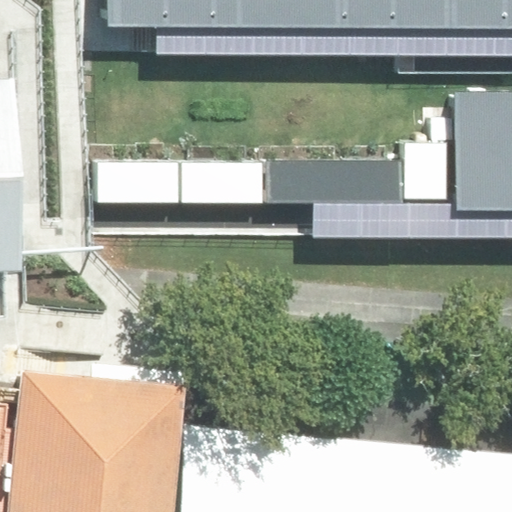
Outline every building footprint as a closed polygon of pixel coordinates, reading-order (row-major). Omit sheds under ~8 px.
[(511,0),(95,0),(95,40),(511,42),(511,0)] [(0,70),(0,261),(19,260),(9,68),(0,70)] [(511,79),(454,79),(453,198),(501,198),(501,224),(511,223),(511,79)] [(172,511),(181,415),(185,365),(24,350),(20,391),(10,511),(172,511)] [(0,511),(10,511),(20,391),(0,388),(0,511)] [(511,511),(511,443),(181,415),(172,511),(511,511)]
